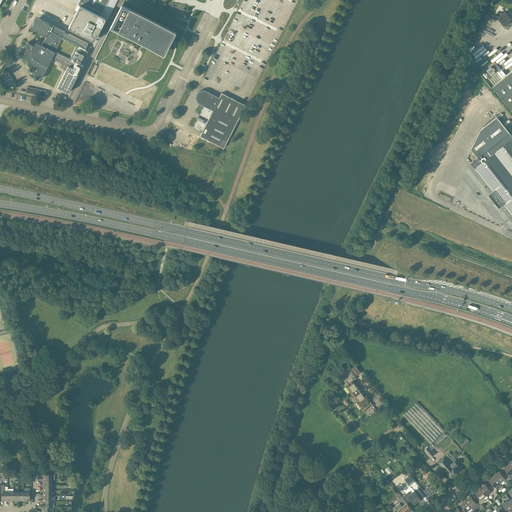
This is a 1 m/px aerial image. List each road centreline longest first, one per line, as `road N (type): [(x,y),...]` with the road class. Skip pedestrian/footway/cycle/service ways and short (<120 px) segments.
road 1 (primary): [(511,309),(0,188)]
road 2 (primary): [(0,203),(485,311)]
